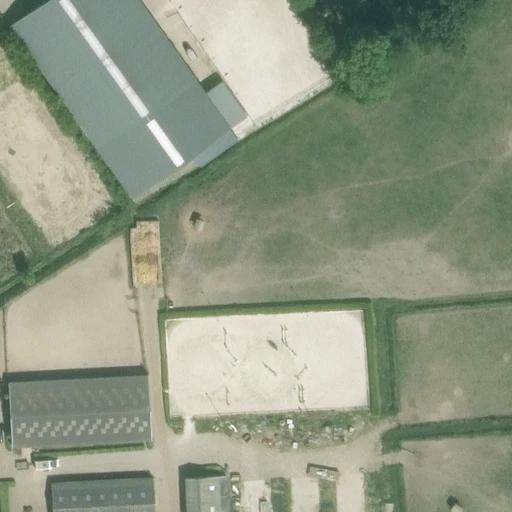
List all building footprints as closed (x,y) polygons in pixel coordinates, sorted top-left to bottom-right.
[(43,0),(26,13),(10,24),(98,148),(132,196),(165,173),(230,127),(247,115),(222,80),(205,92),(196,78),(192,81),(184,70),(171,79),(115,0),(43,0)] [(158,258),(158,224),(131,224),(132,258),(158,258)] [(11,445),(152,439),(149,374),(9,381),(11,445)] [(187,511),(228,511),(227,474),(186,476),(187,511)] [(154,511),(152,476),(51,482),(52,511),(154,511)] [(271,511),(272,503),(241,504),(241,511),(271,511)]
